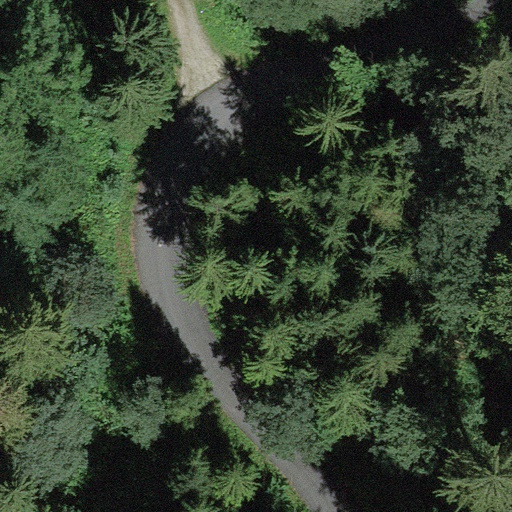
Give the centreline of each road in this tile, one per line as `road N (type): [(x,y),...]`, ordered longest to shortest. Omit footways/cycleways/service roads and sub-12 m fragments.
road 1 (track): [(206,104),(166,210),(176,341),(309,511)]
road 2 (track): [(465,0),(206,104)]
